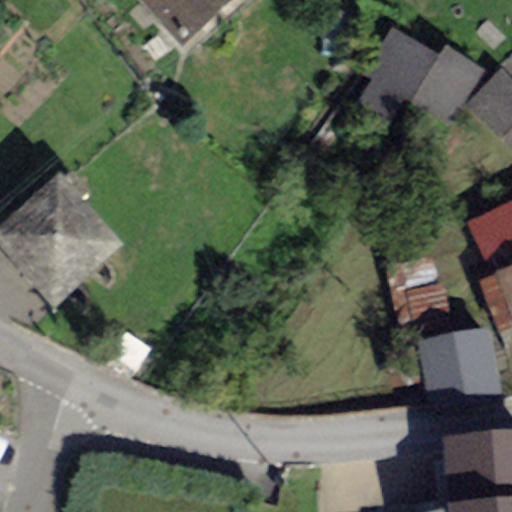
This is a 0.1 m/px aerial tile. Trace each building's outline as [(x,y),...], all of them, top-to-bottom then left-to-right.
[(135,0),(179,49),(234,0),(135,0)] [(397,107),(446,135),(481,74),(443,52),(438,60),(389,32),(361,80),(370,85),(349,120),(379,138),(397,107)] [(511,89),(498,77),(467,112),(511,152),(511,89)] [(58,189),(0,240),(0,261),(51,317),(119,256),(58,189)] [(511,215),(474,230),(489,271),(511,262),(511,215)] [(511,282),(488,291),(505,336),(511,333),(511,282)] [(488,341),(431,354),(442,405),(500,392),(488,341)] [(511,511),(511,447),(441,452),(445,511),(511,511)]
